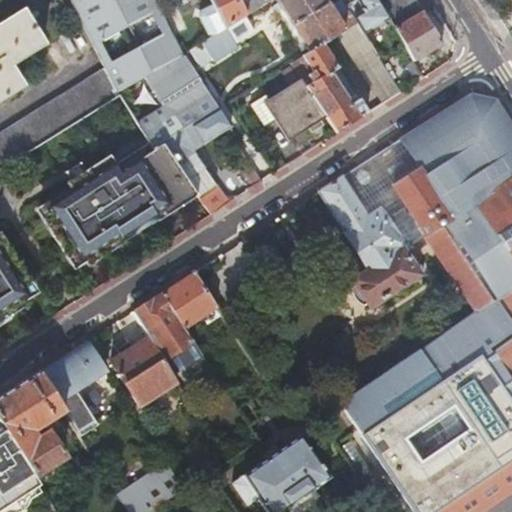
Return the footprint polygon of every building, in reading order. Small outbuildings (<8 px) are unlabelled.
[(208,0),(223,29),(245,15),(237,0),(208,0)] [(237,0),(245,15),(269,0),(237,0)] [(273,0),(290,25),(325,4),(331,0),(273,0)] [(353,22),(361,34),(387,19),(378,5),(374,0),(355,0),(362,10),(350,17),(353,22)] [(385,0),(378,5),(387,19),(393,30),(421,12),(413,0),(385,0)] [(428,0),(413,0),(421,12),(432,5),(428,0)] [(325,4),(290,25),(306,51),(317,45),(336,33),(341,29),(325,4)] [(0,100),(21,87),(8,66),(42,45),(20,9),(0,21),(0,100)] [(223,29),(200,43),(211,61),(234,46),(229,37),(249,23),(245,15),(223,29)] [(353,22),(341,29),(336,33),(380,104),(397,93),(361,34),(353,22)] [(317,45),(306,51),(299,56),(307,70),(302,73),(308,82),(302,86),(322,116),(334,134),(363,114),(317,45)] [(239,55),(216,70),(223,81),(246,67),(239,55)] [(404,65),(414,82),(421,77),(411,61),(404,65)] [(0,134),(0,167),(116,96),(103,70),(0,134)] [(227,87),(233,97),(238,94),(239,94),(251,86),(245,76),(227,87)] [(239,94),(249,110),(260,127),(277,117),(290,138),(322,116),(302,86),(298,79),(267,99),(257,82),(251,86),(239,94)] [(233,97),(226,101),(236,118),(249,110),(239,94),(238,94),(233,97)] [(511,129),(492,98),(469,95),(398,140),(416,170),(390,187),(397,196),(424,237),(475,312),(417,352),(341,406),(415,511),(446,511),(496,476),(503,486),(511,479),(511,129)] [(217,108),(161,142),(176,167),(190,188),(207,215),(224,204),(191,152),(229,127),(217,108)] [(379,208),(407,249),(424,237),(397,196),(390,187),(416,170),(398,140),(340,177),(365,217),(379,208)] [(150,149),(146,142),(114,163),(108,154),(63,183),(69,192),(34,214),(38,219),(72,198),(88,188),(150,149)] [(161,142),(150,149),(88,188),(72,198),(89,225),(101,244),(115,236),(117,240),(152,218),(149,213),(190,188),(176,167),(161,142)] [(340,177),(316,193),(367,269),(350,280),(354,285),(348,288),(347,290),(347,291),(347,292),(357,306),(358,307),(360,307),(366,303),(368,307),(422,272),(407,249),(379,208),(365,217),(340,177)] [(72,198),(38,219),(68,266),(101,244),(89,225),(72,198)] [(248,238),(220,264),(223,268),(209,281),(224,297),(266,259),(248,238)] [(0,309),(30,291),(16,269),(0,243),(0,242),(1,242),(0,240),(0,309)] [(31,290),(1,242),(0,242),(0,243),(16,269),(30,291),(31,290)] [(191,273),(159,293),(183,329),(214,309),(191,273)] [(159,293),(130,312),(147,337),(162,361),(191,341),(183,329),(159,293)] [(138,407),(176,382),(162,361),(147,337),(109,361),(138,407)] [(61,411),(78,437),(95,426),(72,389),(104,369),(86,341),(36,372),(61,411)] [(0,424),(0,425),(33,476),(62,457),(46,432),(35,438),(30,431),(61,411),(36,372),(0,395),(0,424)] [(30,483),(35,480),(33,476),(0,425),(0,509),(34,488),(30,483)] [(241,476),(241,477),(255,497),(265,511),(276,511),(327,477),(297,437),(241,476)] [(194,483),(209,473),(217,467),(210,457),(187,473),(194,483)] [(126,511),(150,511),(159,506),(183,490),(167,466),(118,499),(126,511)] [(488,511),(511,495),(511,479),(503,486),(496,476),(446,511),(488,511)] [(255,497),(241,477),(235,481),(234,488),(242,500),(248,501),(255,497)]
